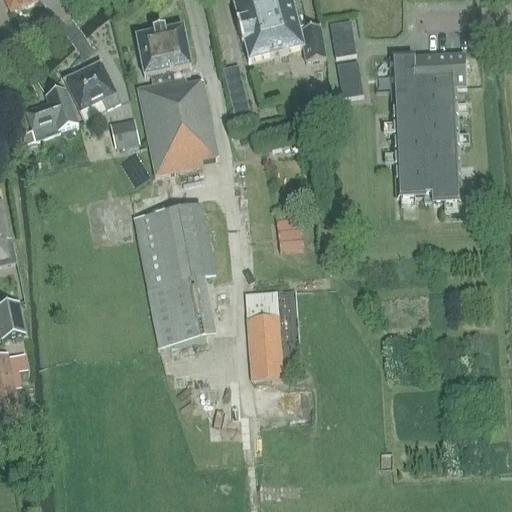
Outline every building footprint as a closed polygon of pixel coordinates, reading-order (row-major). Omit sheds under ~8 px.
[(21,12),(37,4),(35,0),(2,0),(10,16),(20,11),(21,12)] [(305,67),(326,64),(320,31),(298,36),(289,0),(246,0),(233,3),(239,27),(237,27),(243,48),(244,47),(249,66),(302,52),(305,67)] [(356,59),(350,26),(329,29),(335,63),(356,59)] [(170,190),(167,179),(203,171),(202,166),(219,163),(203,86),(187,90),(186,84),(175,86),(173,76),(191,72),(183,32),(136,41),(144,81),(150,80),(152,91),(138,94),(158,197),(163,196),(162,192),(170,190)] [(466,92),(464,60),(391,63),(398,203),(432,201),(432,208),(460,207),(455,92),(466,92)] [(106,114),(120,106),(101,67),(64,85),(80,116),(102,105),(106,114)] [(363,100),(357,67),(336,70),(342,104),(363,100)] [(229,76),(218,77),(220,114),(231,113),(229,76)] [(34,144),(77,128),(65,94),(46,102),(48,109),(25,118),(32,137),(23,140),(26,150),(35,147),(34,144)] [(233,116),(237,132),(253,128),(249,112),(233,116)] [(115,155),(139,149),(133,124),(110,130),(115,155)] [(0,268),(15,266),(11,243),(8,244),(1,205),(0,205),(0,268)] [(200,211),(133,224),(158,354),(206,344),(195,287),(214,284),(200,211)] [(245,299),(247,322),(251,386),(283,384),(283,381),(302,380),(295,295),(245,299)] [(25,339),(18,307),(0,310),(0,337),(1,344),(25,339)] [(27,437),(18,393),(22,392),(19,377),(28,375),(24,359),(12,362),(11,358),(0,359),(0,427),(3,442),(27,437)] [(250,388),(246,407),(262,410),(265,391),(250,388)] [(238,390),(229,391),(232,413),(241,412),(238,390)] [(381,434),(407,435),(407,399),(382,398),(381,434)] [(196,426),(195,407),(183,407),(184,426),(196,426)]
